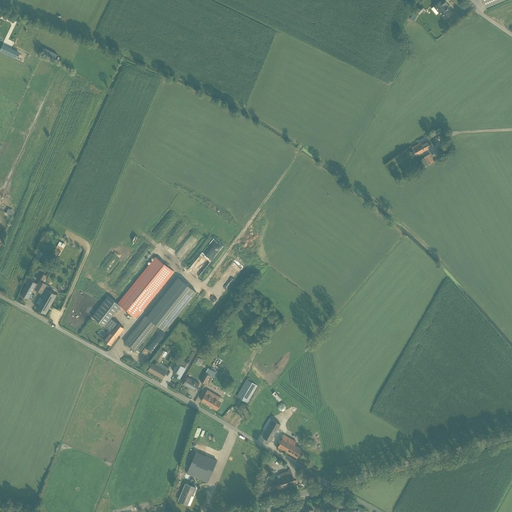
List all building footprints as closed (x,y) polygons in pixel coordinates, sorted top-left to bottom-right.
[(441,0),(434,6),(444,19),(446,18),(447,18),(448,18),(449,17),(450,16),(450,15),(451,13),(445,6),(447,4),(444,0),(442,0),(441,1),(441,0)] [(415,11),(418,15),(424,10),(421,6),(415,11)] [(412,31),(420,17),(414,13),(406,28),(412,31)] [(3,54),(20,60),(23,52),(6,45),(3,54)] [(413,156),(416,155),(417,155),(429,148),(433,146),(429,138),(424,141),(412,147),(414,150),(411,152),(413,156)] [(423,158),(428,165),(434,161),(430,154),(423,158)] [(201,240),(204,234),(199,231),(190,246),(194,248),(197,243),(199,244),(201,240)] [(223,240),(208,258),(215,264),(229,246),(223,240)] [(62,242),(60,248),(67,250),(69,244),(62,242)] [(155,257),(117,303),(136,318),(174,272),(155,257)] [(135,267),(131,273),(135,276),(139,270),(135,267)] [(197,293),(179,278),(147,316),(146,315),(123,342),(135,352),(157,325),(165,332),(197,293)] [(28,299),(37,283),(29,279),(20,295),(28,299)] [(37,309),(46,314),(56,295),(47,290),(37,309)] [(111,318),(120,306),(108,295),(91,316),(112,333),(119,325),(111,318)] [(111,345),(124,329),(119,325),(112,333),(105,341),(111,345)] [(168,358),(169,359),(174,353),(169,350),(168,352),(164,350),(158,358),(165,362),(168,358)] [(148,371),(163,379),(169,370),(153,361),(148,371)] [(213,368),(206,381),(213,385),(221,372),(213,368)] [(208,375),(204,372),(200,378),(205,381),(208,375)] [(182,385),(195,392),(200,384),(187,376),(182,385)] [(251,378),(242,397),(255,403),(264,384),(251,378)] [(201,402),(217,411),(221,403),(215,399),(217,395),(209,390),(201,402)] [(284,402),(287,400),(281,391),(277,393),(284,402)] [(267,438),(277,442),(283,426),(274,423),(271,430),(270,430),(267,438)] [(278,446),(298,457),(303,449),(295,444),(297,441),(285,434),(278,446)] [(186,473),(207,482),(217,461),(195,452),(186,473)] [(278,490),(296,484),(292,472),(274,478),(278,490)] [(196,487),(186,482),(178,500),(189,505),(196,487)]
